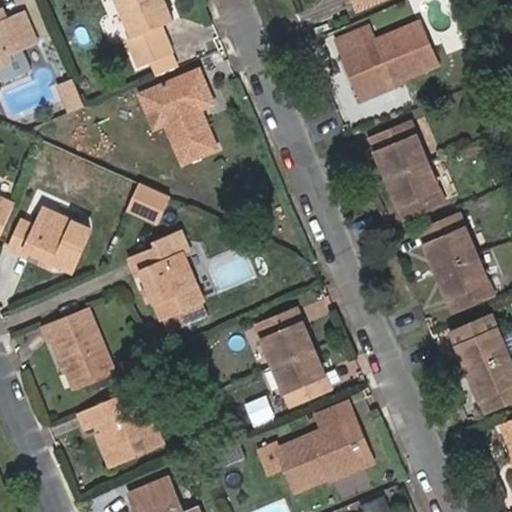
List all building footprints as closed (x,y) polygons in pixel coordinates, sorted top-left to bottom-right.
[(116,0),(132,41),(126,43),(137,72),(174,58),(164,30),(175,26),(168,7),(164,9),(162,3),(165,1),(164,0),(116,0)] [(354,0),(359,11),(384,0),(354,0)] [(0,68),(6,66),(3,58),(16,53),(32,47),(20,19),(3,26),(0,26),(0,68)] [(336,40),(342,55),(351,51),(368,89),(400,75),(401,79),(437,64),(419,23),(375,41),(368,27),(336,40)] [(351,51),(342,55),(354,83),(360,100),(371,96),(403,82),(401,79),(400,75),(368,89),(351,51)] [(6,66),(0,68),(0,84),(25,74),(16,53),(3,58),(6,66)] [(201,74),(154,93),(167,128),(183,168),(218,152),(205,121),(199,124),(196,118),(202,115),(216,109),(201,74)] [(77,82),(62,88),(73,115),(87,108),(77,82)] [(167,128),(154,93),(142,98),(157,133),(167,128)] [(205,121),(202,115),(196,118),(199,124),(205,121)] [(371,140),(384,169),(390,167),(398,185),(392,188),(404,217),(443,200),(409,123),(371,140)] [(390,167),(384,169),(392,188),(398,185),(390,167)] [(0,232),(13,204),(0,197),(0,232)] [(45,256),(54,260),(73,269),(91,230),(46,209),(37,227),(23,221),(11,247),(26,254),(28,248),(45,256)] [(421,232),(434,262),(439,259),(447,278),(441,280),(455,310),(493,293),(460,216),(421,232)] [(144,269),(151,286),(155,294),(164,313),(203,297),(183,251),(165,260),(159,246),(133,257),(139,271),(144,269)] [(51,266),(54,260),(45,256),(42,262),(51,266)] [(439,259),(434,262),(441,280),(447,278),(439,259)] [(155,294),(151,286),(145,288),(149,297),(155,294)] [(113,369),(86,308),(43,325),(49,339),(54,337),(64,361),(68,370),(75,385),(113,369)] [(305,340),(308,338),(296,310),(256,326),(290,403),(329,387),(317,358),(312,360),(304,341),(305,340)] [(453,332),(466,363),(472,360),(480,378),(474,381),(486,411),(511,399),(511,365),(491,317),(453,332)] [(317,358),(308,338),(305,340),(304,341),(312,360),(317,358)] [(472,360),(466,363),(474,381),(480,378),(472,360)] [(68,370),(64,361),(59,363),(63,372),(68,370)] [(144,415),(132,389),(79,412),(87,426),(100,420),(105,433),(99,436),(107,454),(112,464),(162,442),(150,413),(144,415)] [(345,420),(353,417),(347,401),(316,414),(323,429),(277,448),(296,490),(330,476),(328,472),(361,457),(345,420)] [(367,448),(353,417),(345,420),(361,457),(328,472),(330,476),(332,479),(373,462),(367,448)] [(130,496),(137,511),(197,511),(197,510),(191,511),(181,511),(167,480),(130,496)]
